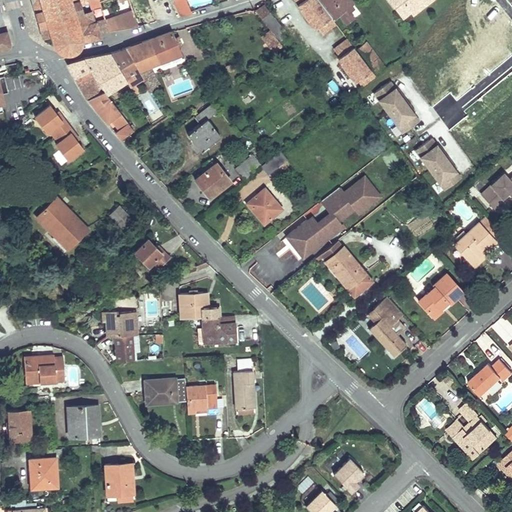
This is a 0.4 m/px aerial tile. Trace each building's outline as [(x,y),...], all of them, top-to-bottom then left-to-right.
[(100,37),(98,33),(94,19),(86,21),(81,7),(79,7),(76,0),(31,0),(35,12),(34,12),(39,28),(40,27),(43,38),(54,35),(59,51),(65,52),(73,51),(79,47),(80,42),(100,37)] [(94,19),(93,12),(91,5),(89,0),(76,0),(79,7),(81,7),(86,21),(94,19)] [(128,0),(134,15),(139,13),(152,10),(148,0),(128,0)] [(171,0),(179,17),(191,14),(184,0),(171,0)] [(332,18),(318,0),(302,0),(299,3),(298,7),(314,28),(317,28),(318,27),(326,22),(330,28),(336,23),(332,18)] [(318,0),(332,18),(336,15),(350,4),(347,0),(318,0)] [(388,0),(401,17),(410,11),(424,0),(388,0)] [(430,0),(424,0),(410,11),(412,14),(430,0)] [(348,5),(336,15),(344,25),(352,19),(348,13),(352,10),(348,5)] [(264,6),(255,11),(278,40),(279,40),(284,37),(280,31),(282,29),(264,6)] [(102,10),(109,31),(134,27),(129,12),(111,17),(108,8),(102,10)] [(93,12),(94,19),(98,33),(109,31),(102,10),(93,12)] [(134,15),(138,26),(143,25),(139,13),(134,15)] [(323,34),(330,28),(326,22),(318,27),(323,34)] [(0,49),(7,48),(10,45),(7,32),(0,33),(0,49)] [(171,32),(125,48),(139,71),(150,66),(181,55),(171,32)] [(59,51),(54,35),(43,38),(46,47),(48,49),(55,52),(59,51)] [(294,49),(284,37),(279,40),(288,53),(294,49)] [(353,45),(356,49),(365,43),(362,39),(353,45)] [(371,81),(376,77),(349,40),(343,44),(348,51),(340,57),(339,61),(355,82),(357,82),(359,81),(366,76),(371,81)] [(385,70),(365,43),(356,49),(376,77),(385,70)] [(335,50),(340,57),(348,51),(343,44),(335,50)] [(125,48),(110,52),(125,80),(139,71),(125,48)] [(105,92),(125,80),(110,52),(84,58),(68,63),(75,76),(90,68),(96,77),(103,89),(105,92)] [(142,76),(149,87),(158,81),(150,66),(139,71),(142,76)] [(96,77),(90,68),(75,76),(81,86),(96,77)] [(142,76),(139,71),(125,80),(128,84),(142,76)] [(359,81),(363,87),(371,81),(366,76),(359,81)] [(0,113),(3,112),(0,98),(0,94),(8,93),(5,77),(0,77),(0,113)] [(103,89),(96,77),(81,86),(87,98),(103,89)] [(390,81),(373,93),(402,133),(419,121),(414,115),(409,108),(411,107),(401,93),(399,94),(395,88),(390,81)] [(113,103),(105,92),(103,89),(87,98),(100,113),(113,103)] [(132,129),(113,103),(100,113),(103,116),(106,115),(109,119),(110,118),(118,128),(115,131),(121,137),(132,129)] [(188,133),(201,151),(220,136),(207,119),(217,111),(212,104),(194,117),(200,124),(188,133)] [(62,118),(59,119),(55,114),(49,107),(34,117),(46,133),(49,131),(57,142),(54,144),(66,159),(81,148),(76,141),(70,133),(72,131),(62,118)] [(72,131),(70,133),(76,141),(79,140),(72,131)] [(432,138),(415,150),(444,190),(461,178),(456,171),(451,165),(453,163),(443,150),(441,151),(436,145),(432,138)] [(262,166),(261,166),(268,175),(287,161),(280,151),(262,166)] [(235,168),(244,180),(261,166),(262,166),(253,155),(235,168)] [(195,178),(209,196),(230,180),(213,158),(202,167),(205,171),(195,178)] [(480,194),(492,206),(502,197),(508,192),(511,195),(511,175),(508,179),(503,173),(480,194)] [(342,193),(337,187),(320,200),(330,212),(316,224),(311,218),(289,236),(305,256),(328,239),(326,237),(340,225),(338,222),(336,220),(353,207),(355,209),(358,213),(379,196),(363,176),(342,193)] [(252,208),(263,224),(281,210),(264,188),(251,199),(255,205),(252,208)] [(51,238),(62,250),(86,228),(73,214),(71,216),(68,213),(70,211),(56,197),(35,216),(54,235),(51,238)] [(504,200),(502,197),(492,206),(494,209),(504,200)] [(108,214),(123,229),(133,220),(119,204),(108,214)] [(353,207),(336,220),(338,222),(355,209),(353,207)] [(454,244),(469,261),(482,250),(483,251),(495,241),(478,222),(454,244)] [(342,228),(340,225),(326,237),(328,239),(328,240),(342,228)] [(303,259),(305,256),(289,236),(286,238),(303,259)] [(161,250),(159,252),(152,245),(146,239),(134,251),(148,266),(152,262),(157,267),(168,257),(161,250)] [(337,240),(319,254),(335,274),(340,271),(351,284),(366,273),(343,245),(342,246),(337,240)] [(152,245),(159,252),(161,250),(154,243),(152,245)] [(482,250),(469,261),(474,267),(487,255),(483,251),(482,250)] [(340,271),(335,274),(353,295),(371,280),(366,273),(351,284),(340,271)] [(433,287),(418,301),(431,315),(447,301),(449,304),(456,298),(455,297),(462,291),(446,273),(432,285),(433,287)] [(177,293),(178,317),(201,316),(207,315),(207,307),(202,307),(202,291),(177,293)] [(396,319),(402,314),(385,296),(372,308),(380,317),(368,328),(392,355),(405,343),(396,333),(395,332),(399,328),(400,329),(403,327),(396,319)] [(447,301),(431,315),(433,318),(449,304),(447,301)] [(216,307),(207,307),(207,315),(217,315),(216,307)] [(380,317),(372,308),(366,313),(374,322),(380,317)] [(131,334),(136,333),(134,311),(114,312),(114,310),(105,310),(107,335),(114,334),(131,334)] [(233,314),(217,315),(207,315),(201,316),(202,341),(234,340),(233,314)] [(131,334),(114,334),(115,359),(132,359),(131,334)] [(359,355),(367,351),(362,342),(355,346),(359,355)] [(53,354),(24,357),(24,379),(38,378),(38,381),(64,380),(63,356),(53,357),(53,354)] [(252,407),(253,407),(251,366),(253,366),(253,357),(236,358),(237,371),(233,371),(234,408),(236,408),(252,407)] [(467,382),(480,395),(500,377),(504,381),(511,372),(499,359),(491,366),(488,363),(479,371),(481,373),(478,375),(477,373),(467,382)] [(185,385),(184,377),(144,379),(145,403),(186,401),(185,385)] [(185,385),(186,401),(186,411),(195,411),(195,408),(215,407),(214,384),(185,385)] [(453,438),(473,460),(497,438),(477,416),(478,415),(465,402),(458,410),(474,428),(467,434),(463,428),(453,438)] [(71,405),(72,435),(98,434),(97,404),(71,405)] [(9,439),(30,438),(28,408),(8,409),(9,439)] [(463,428),(467,434),(474,428),(469,422),(463,428)] [(38,481),(38,486),(56,486),(55,457),(61,456),(61,448),(47,449),(47,457),(29,458),(30,481),(38,481)] [(511,472),(511,450),(499,462),(505,469),(507,467),(511,472)] [(362,469),(348,455),(332,471),(350,489),(357,482),(353,478),(357,475),(362,469)] [(104,464),(105,493),(132,492),(131,480),(128,481),(128,463),(104,464)] [(335,502),(321,488),(305,504),(312,511),(327,511),(326,511),(329,507),(335,502)] [(432,511),(422,502),(412,511),(432,511)]
